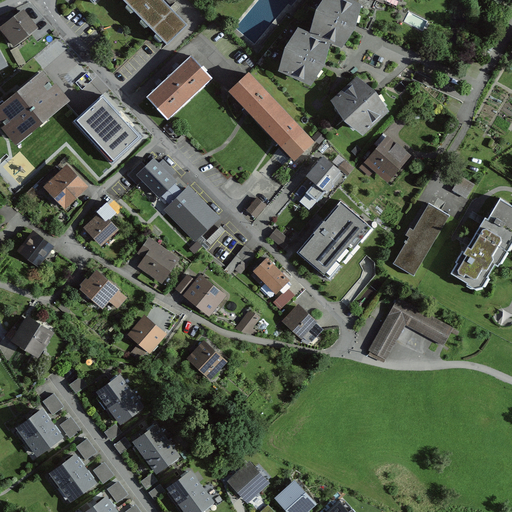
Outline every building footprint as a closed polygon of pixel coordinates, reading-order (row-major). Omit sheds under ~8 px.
[(122,0),(127,5),(125,7),(132,13),(134,11),(138,15),(153,0),(122,0)] [(162,0),(153,0),(138,15),(142,19),(140,21),(146,28),(148,26),(156,34),(154,36),(161,43),(163,41),(167,45),(187,25),(174,12),(180,7),(175,2),(169,7),(162,0)] [(354,5),(342,0),(328,0),(314,32),(340,43),(350,22),(365,29),(372,13),(354,5)] [(23,9),(16,14),(13,10),(0,16),(0,29),(13,47),(38,28),(23,9)] [(326,44),(299,32),(283,69),(310,81),(326,44)] [(26,62),(17,46),(10,50),(19,66),(26,62)] [(55,55),(41,67),(46,74),(60,62),(55,55)] [(172,67),(175,70),(168,76),(191,100),(213,78),(191,55),(179,66),(177,62),(172,67)] [(250,57),(245,61),(251,68),(255,63),(250,57)] [(2,123),(4,125),(1,129),(15,146),(70,100),(56,83),(52,87),(49,83),(51,81),(42,71),(0,105),(0,123),(1,124),(2,123)] [(243,108),(241,111),(247,117),(250,115),(261,126),(282,107),(249,72),(228,91),(243,108)] [(155,83),(158,86),(146,97),(168,121),(191,100),(168,76),(162,82),(159,79),(155,83)] [(359,79),(356,77),(333,98),(330,101),(343,121),(363,136),(389,112),(375,92),(359,79)] [(138,134),(102,97),(78,120),(113,157),(138,134)] [(273,155),(283,166),(291,158),(294,161),(315,142),(282,107),(261,126),(271,138),(269,140),(275,147),(278,145),(279,146),(273,155)] [(317,131),(311,137),(319,144),(325,138),(317,131)] [(386,136),(383,133),(374,144),(377,147),(359,168),(370,177),(374,172),(388,183),(411,156),(387,135),(386,136)] [(327,147),(323,143),(318,149),(322,153),(327,147)] [(357,145),(351,151),(356,156),(362,150),(357,145)] [(344,160),(345,159),(338,154),(332,162),(339,167),(338,168),(343,173),(347,176),(353,168),(344,160)] [(306,177),(313,183),(305,193),(306,194),(300,202),(309,209),(316,201),(317,203),(325,193),(326,193),(343,173),(338,168),(323,156),(306,177)] [(179,187),(175,183),(177,181),(171,175),(175,171),(163,159),(159,163),(153,158),(145,166),(141,162),(127,175),(137,185),(142,181),(159,199),(161,197),(165,200),(179,187)] [(67,213),(79,202),(76,199),(89,187),(67,164),(43,187),(67,213)] [(460,176),(451,190),(466,199),(475,184),(460,176)] [(188,186),(183,191),(179,187),(165,200),(169,204),(163,210),(194,242),(219,217),(188,186)] [(256,219),(267,206),(258,198),(246,211),(256,219)] [(511,204),(500,198),(488,218),(485,216),(476,231),(508,250),(511,244),(511,204)] [(117,213),(116,212),(120,208),(111,199),(107,203),(106,202),(96,212),(98,214),(83,228),(101,246),(119,229),(110,220),(117,213)] [(372,227),(340,201),(297,253),(328,279),(372,227)] [(450,215),(429,203),(413,230),(410,228),(405,235),(409,237),(393,263),(414,276),(450,215)] [(210,245),(225,230),(221,226),(206,241),(210,245)] [(290,240),(276,228),(269,237),(283,249),(290,240)] [(38,267),(44,259),(48,262),(56,251),(52,249),(54,246),(33,230),(17,251),(38,267)] [(508,250),(476,231),(464,251),(462,250),(455,262),(457,263),(451,273),(467,283),(466,284),(475,289),(484,287),(489,277),(488,276),(495,264),(498,266),(508,250)] [(162,284),(180,259),(149,237),(137,253),(144,258),(137,267),(162,284)] [(235,269),(250,250),(244,245),(224,271),(230,275),(235,269)] [(250,250),(235,269),(241,275),(257,255),(250,250)] [(250,276),(261,286),(279,269),(267,257),(252,271),(254,272),(250,276)] [(96,269),(88,280),(86,278),(79,285),(81,287),(79,290),(82,292),(78,296),(88,304),(92,300),(103,309),(109,302),(117,309),(127,298),(118,290),(120,289),(96,269)] [(269,298),(274,293),(276,295),(290,280),(279,269),(261,286),(259,288),(269,298)] [(226,295),(200,274),(195,280),(187,274),(174,289),(209,317),(226,295)] [(280,310),(295,295),(287,288),(273,302),(280,310)] [(457,335),(459,331),(396,298),(368,350),(370,351),(368,355),(383,363),(385,359),(386,360),(396,341),(407,347),(415,331),(444,346),(452,332),(457,335)] [(175,314),(155,303),(148,315),(169,326),(175,314)] [(301,340),(303,338),(305,339),(312,342),(323,330),(316,323),(318,322),(298,304),(282,322),(301,340)] [(250,309),(235,328),(239,332),(248,333),(260,317),(250,309)] [(127,335),(137,343),(129,353),(139,362),(147,352),(150,354),(167,334),(144,315),(127,335)] [(38,358),(54,332),(26,316),(11,342),(38,358)] [(211,380),(228,362),(203,340),(186,359),(211,380)] [(120,374),(96,392),(99,396),(97,398),(106,410),(132,391),(120,374)] [(87,385),(81,376),(69,385),(75,394),(87,385)] [(145,407),(132,391),(106,410),(115,422),(117,421),(120,425),(145,407)] [(43,401),(52,415),(64,406),(54,393),(43,401)] [(15,428),(17,430),(15,432),(24,444),(53,423),(42,408),(15,428)] [(60,425),(69,438),(81,429),(71,416),(60,425)] [(53,423),(24,444),(33,456),(35,455),(37,457),(64,438),(53,423)] [(157,423),(132,441),(135,446),(133,447),(142,460),(169,440),(157,423)] [(122,432),(116,424),(104,432),(110,441),(122,432)] [(131,445),(125,437),(113,445),(120,454),(131,445)] [(76,447),(86,460),(97,452),(88,439),(76,447)] [(181,456),(169,440),(142,460),(151,472),(154,470),(157,474),(181,456)] [(49,473),(51,476),(48,477),(57,490),(87,468),(76,453),(49,473)] [(224,485),(233,504),(241,497),(247,503),(270,483),(267,480),(270,478),(258,464),(255,467),(250,460),(227,480),(228,482),(224,485)] [(93,470),(103,483),(114,475),(104,462),(93,470)] [(87,468),(57,490),(66,502),(68,500),(70,503),(97,483),(87,468)] [(191,470),(166,488),(170,492),(167,494),(176,506),(203,486),(191,470)] [(157,481),(151,472),(139,481),(146,489),(157,481)] [(308,511),(317,504),(294,480),(274,498),(286,511),(308,511)] [(107,490),(117,503),(128,494),(119,481),(107,490)] [(166,493),(160,484),(148,493),(155,501),(166,493)] [(202,511),(215,503),(203,486),(176,506),(180,511),(202,511)] [(84,511),(115,511),(118,511),(107,496),(84,511)] [(328,511),(355,511),(344,499),(341,503),(340,501),(328,511)]
